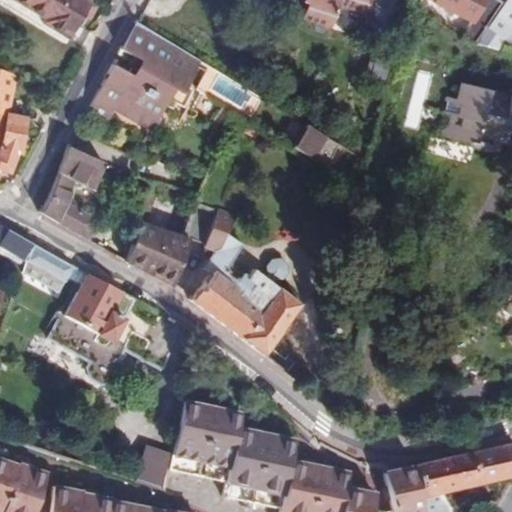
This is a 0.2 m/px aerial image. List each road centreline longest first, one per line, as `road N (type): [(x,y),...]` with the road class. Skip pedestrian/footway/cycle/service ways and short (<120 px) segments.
road 1 (residential): [(511,429),(408,451),(366,449),(203,324),(11,210)]
road 2 (residential): [(11,210),(128,0)]
